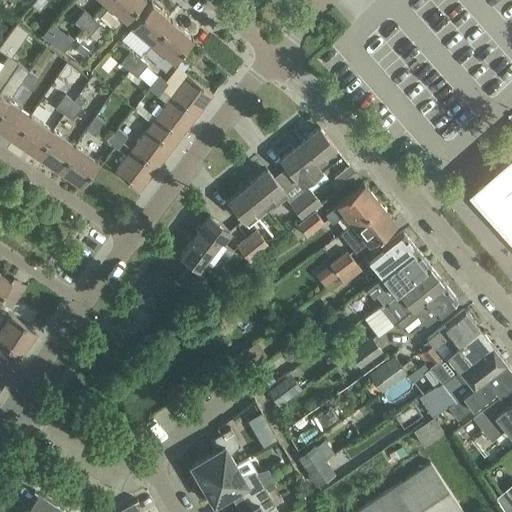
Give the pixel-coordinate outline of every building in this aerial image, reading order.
[(105,0),(126,18),(141,0),(105,0)] [(153,42),(173,19),(172,19),(152,2),(153,2),(152,1),(132,23),(153,42)] [(82,28),(93,16),(85,9),(75,21),(82,28)] [(100,23),(93,16),(82,28),(90,35),(100,23)] [(173,19),(153,42),(144,51),(165,69),(193,37),(192,36),(173,20),(173,19)] [(10,98),(20,82),(29,69),(11,57),(25,38),(29,31),(29,30),(17,21),(0,43),(0,49),(8,54),(0,66),(0,110),(9,97),(10,98)] [(73,37),(52,22),(43,34),(64,50),(73,37)] [(130,70),(139,60),(141,57),(133,50),(122,63),(130,70)] [(146,66),(139,60),(130,70),(137,76),(146,66)] [(38,75),(29,69),(20,82),(29,88),(38,75)] [(172,95),(197,113),(213,91),(189,73),(172,95)] [(159,75),(154,81),(163,89),(168,83),(159,75)] [(159,95),(163,89),(154,81),(149,87),(159,95)] [(56,106),(65,113),(74,100),(67,94),(65,93),(56,106)] [(180,135),(197,113),(172,95),(156,116),(180,135)] [(31,112),(10,98),(9,97),(0,110),(0,127),(14,137),(15,138),(32,113),(31,112)] [(82,105),(74,100),(65,113),(73,118),(82,105)] [(37,153),(54,128),(32,113),(15,138),(36,152),(37,153)] [(87,128),(95,134),(104,120),(95,114),(95,115),(87,127),(87,128)] [(132,148),(156,166),(173,144),(148,126),(132,148)] [(320,126),(301,141),(322,168),(341,152),(320,126)] [(58,168),(59,168),(76,143),(54,128),(37,153),(59,167),(58,168)] [(118,128),(113,134),(123,142),(128,135),(123,131),(118,128)] [(118,148),(123,142),(113,134),(108,140),(118,148)] [(302,183),(322,168),(301,141),(281,157),(302,183)] [(76,143),(59,168),(60,168),(81,182),(81,183),(82,184),(98,159),(76,143)] [(140,188),(156,166),(132,148),(116,170),(140,188)] [(511,156),(486,179),(474,189),(484,202),(511,233),(511,156)] [(358,174),(350,164),(333,178),(341,187),(358,174)] [(267,168),(248,183),(266,206),(269,210),(288,195),(282,189),(283,188),(267,168)] [(336,218),(344,229),(379,200),(363,180),(338,201),(339,202),(326,212),(333,221),(336,218)] [(257,213),(266,206),(248,183),(228,199),(248,224),(259,216),(257,213)] [(301,192),(315,209),(322,203),(308,187),(301,192)] [(303,218),(315,209),(301,192),(290,202),(303,218)] [(379,200),(344,229),(341,231),(356,250),(369,240),(370,242),(396,221),(379,200)] [(315,209),(303,218),(298,223),(306,233),(308,235),(325,222),(315,209)] [(210,214),(195,234),(219,251),(225,242),(222,240),(231,229),(226,226),(210,214)] [(256,228),(246,236),(260,253),(270,245),(256,228)] [(381,275),(417,247),(403,230),(368,258),(381,275)] [(212,260),(219,251),(195,234),(180,254),(196,266),(200,268),(209,258),(212,260)] [(260,253),(246,236),(236,244),(250,261),(260,253)] [(431,265),(417,247),(381,275),(382,275),(367,288),(373,296),(376,294),(382,301),(431,265)] [(337,273),(354,259),(347,249),(329,263),(337,273)] [(362,269),(354,259),(337,273),(344,283),(362,269)] [(166,287),(176,273),(161,261),(150,275),(166,287)] [(179,277),(198,291),(207,279),(187,265),(179,277)] [(376,307),(389,324),(444,282),(431,265),(382,301),(383,302),(376,307)] [(0,296),(12,279),(11,278),(10,279),(0,271),(0,296)] [(444,282),(389,324),(390,325),(397,319),(402,326),(419,313),(426,323),(457,298),(444,282)] [(429,365),(479,325),(465,308),(427,338),(432,344),(418,354),(428,366),(430,365),(429,365)] [(291,325),(300,318),(296,312),(287,319),(291,325)] [(0,331),(0,339),(22,354),(37,331),(12,314),(0,331)] [(429,365),(430,365),(441,379),(473,358),(492,342),(479,325),(429,365)] [(303,334),(306,338),(316,331),(313,327),(303,334)] [(384,350),(372,334),(350,351),(351,352),(350,353),(361,368),(384,350)] [(0,372),(7,377),(22,354),(0,339),(0,372)] [(282,350),(287,358),(300,348),(295,341),(282,350)] [(246,367),(263,357),(255,342),(237,352),(246,367)] [(473,358),(441,379),(456,398),(479,380),(506,359),(492,342),(473,358)] [(407,374),(417,367),(410,358),(401,365),(394,354),(369,372),(383,391),(407,374)] [(511,381),(511,366),(506,359),(479,380),(456,398),(449,404),(458,415),(495,387),(499,392),(511,381)] [(420,364),(417,367),(407,374),(412,381),(425,371),(420,364)] [(302,387),(291,373),(269,389),(280,403),(302,387)] [(511,399),(505,405),(498,396),(480,411),(497,432),(505,425),(511,433),(511,399)] [(316,416),(324,427),(338,418),(334,411),(336,407),(329,405),(328,409),(316,416)] [(414,429),(424,444),(444,431),(434,416),(414,429)] [(252,425),(260,438),(273,430),(265,417),(252,425)] [(200,479),(203,483),(236,463),(230,453),(240,443),(231,426),(210,439),(216,449),(191,463),(193,466),(189,468),(197,481),(200,479)] [(309,471),(326,459),(315,444),(306,451),(307,452),(298,458),(301,463),(302,462),(309,471)] [(395,460),(407,452),(402,445),(390,452),(395,460)] [(335,471),(326,459),(309,471),(307,472),(317,485),(335,471)] [(464,511),(430,460),(353,511),(464,511)] [(244,497),(274,480),(271,475),(262,480),(255,469),(242,473),(236,463),(203,483),(214,502),(238,487),(244,497)] [(264,511),(265,511),(275,502),(268,491),(277,486),(274,480),(244,497),(250,507),(242,511),(264,511)] [(511,511),(511,482),(497,495),(510,511),(511,511)] [(70,511),(35,489),(34,490),(38,493),(25,511),(70,511)] [(138,498),(113,511),(136,511),(131,503),(138,499),(138,498)]
